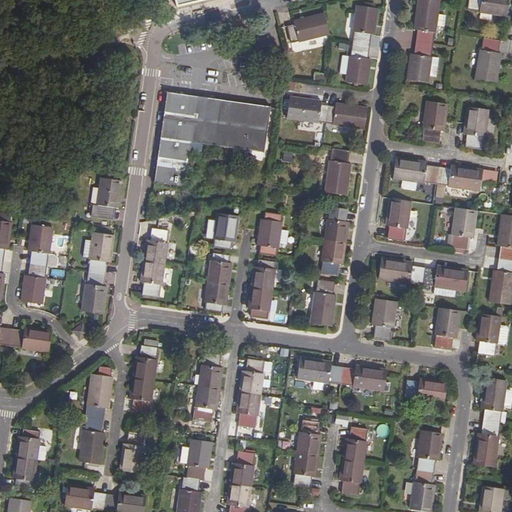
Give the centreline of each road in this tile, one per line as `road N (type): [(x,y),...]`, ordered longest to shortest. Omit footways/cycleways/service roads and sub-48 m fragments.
road 1 (residential): [(127,325),(119,299),(158,34),(261,5)]
road 2 (residential): [(214,511),(241,331)]
road 3 (track): [(0,68),(163,29)]
road 4 (residential): [(20,250),(15,305),(56,323),(82,361)]
road 5 (residential): [(482,235),(478,261),(362,245)]
road 6 (residential): [(110,473),(126,374),(108,341)]
road 7 (residential): [(449,511),(460,377)]
road 8 (residential): [(460,377),(447,361),(347,347)]
